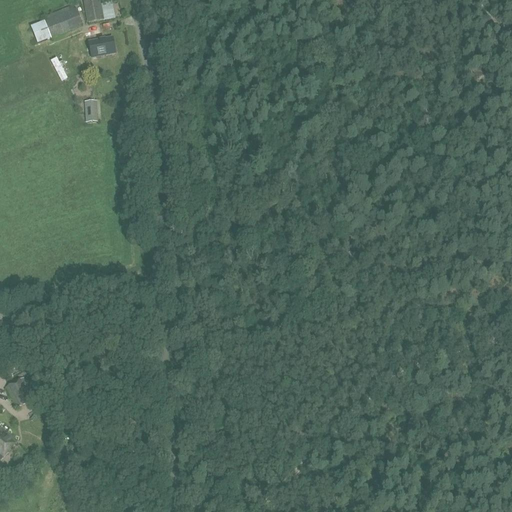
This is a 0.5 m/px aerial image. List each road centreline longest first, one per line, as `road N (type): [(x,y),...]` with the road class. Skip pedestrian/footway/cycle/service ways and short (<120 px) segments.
road 1 (track): [(258,511),(396,375),(459,348),(511,337)]
road 2 (unclassified): [(159,284),(134,0)]
road 3 (unclassified): [(176,511),(159,284)]
road 4 (unclassified): [(14,321),(159,284)]
